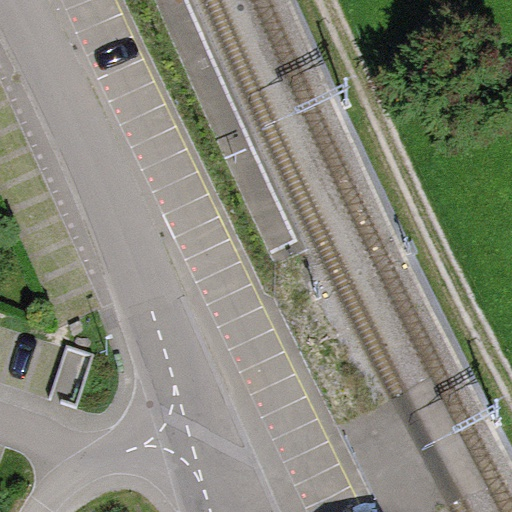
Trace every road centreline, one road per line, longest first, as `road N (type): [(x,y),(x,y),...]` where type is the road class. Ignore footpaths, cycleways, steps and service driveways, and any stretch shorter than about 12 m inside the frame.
road 1 (residential): [(215,511),(168,337),(13,0)]
road 2 (track): [(511,389),(410,189),(327,0)]
